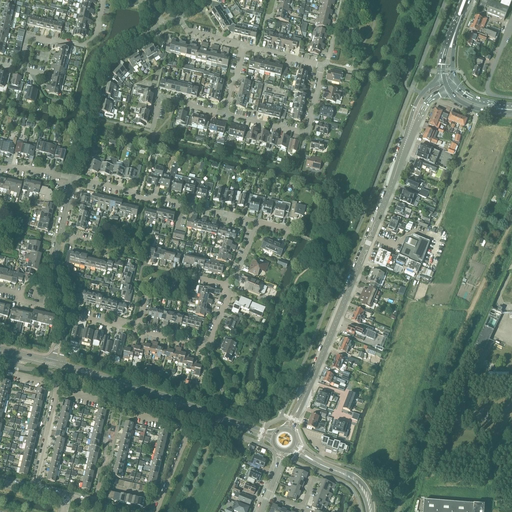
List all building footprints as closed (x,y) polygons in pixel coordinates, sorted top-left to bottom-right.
[(504,20),(509,8),(492,1),(487,13),(504,20)] [(4,11),(16,13),(17,7),(10,5),(10,6),(5,5),(4,11)] [(90,7),(81,5),(80,10),(93,13),(94,11),(90,10),(90,7)] [(215,17),(225,11),(222,6),(220,7),(220,5),(212,7),(214,11),(212,12),(215,17)] [(16,13),(4,11),(3,16),(14,19),(16,13)] [(218,21),(228,15),(225,11),(215,17),(218,21)] [(88,17),(79,15),(78,20),(91,24),(91,21),(87,20),(88,17)] [(221,26),(231,20),(228,15),(218,21),(221,26)] [(478,18),(475,17),(473,22),(484,27),(487,19),(478,16),(478,18)] [(27,25),(28,25),(28,26),(34,27),(36,18),(29,17),(27,25)] [(230,32),(235,25),(233,24),(231,20),(221,26),(224,31),(227,28),(230,32)] [(57,23),(55,32),(60,33),(62,25),(63,25),(64,22),(58,21),(57,23)] [(484,27),(473,22),(470,29),(477,32),(477,33),(481,35),(484,27)] [(242,24),(242,27),(240,36),(245,37),(247,28),(248,25),(242,24)] [(235,25),(230,32),(230,33),(234,34),(240,36),(242,27),(236,26),(235,25)] [(75,31),(88,34),(89,32),(85,31),(85,28),(76,26),(75,31)] [(313,34),(327,37),(327,35),(325,34),(325,31),(325,28),(319,26),(318,29),(317,29),(316,32),(313,31),(313,34)] [(495,39),(498,31),(488,28),(485,35),(495,39)] [(266,31),(264,40),(267,40),(266,41),(269,42),(269,45),(271,45),(274,32),(272,31),(271,34),(268,33),(269,31),(266,31)] [(327,37),(313,34),(312,36),(315,37),(315,40),(323,42),(323,39),(326,39),(327,37)] [(478,38),(475,37),(468,34),(466,39),(476,43),(478,38)] [(300,48),(301,42),(302,38),(294,36),(291,50),(293,51),(294,48),(297,48),(297,47),(300,48)] [(175,53),(177,44),(175,44),(176,39),(173,39),(171,46),(167,45),(165,52),(175,54),(175,53)] [(466,39),(464,44),(471,47),(472,45),(475,46),(475,45),(480,47),(481,45),(476,43),(466,39)] [(180,54),(183,41),(180,40),(179,45),(177,44),(175,53),(180,54)] [(191,57),(194,44),(191,43),(190,47),(188,47),(186,55),(191,57)] [(310,53),(319,55),(320,52),(321,49),(324,50),(324,48),(310,44),(310,47),(313,47),(312,50),(311,50),(310,53)] [(162,54),(158,49),(155,50),(152,45),(147,48),(153,56),(157,53),(159,56),(162,54)] [(71,49),(56,46),(55,48),(59,49),(59,52),(68,54),(70,55),(71,49)] [(196,58),(196,60),(201,61),(204,48),(201,47),(200,52),(198,51),(196,58)] [(153,56),(147,48),(143,51),(146,56),(143,58),(147,64),(152,61),(150,58),(153,56)] [(208,54),(206,62),(211,64),(215,51),(211,50),(210,54),(208,54)] [(222,66),(225,53),(222,52),(221,57),(219,56),(217,65),(222,66)] [(147,64),(143,58),(140,59),(137,54),(132,57),(138,66),(140,64),(142,67),(147,64)] [(66,59),(54,56),(53,59),(57,60),(56,63),(65,65),(66,59)] [(138,66),(132,57),(127,60),(131,65),(128,67),(132,73),(134,71),(133,69),(138,66)] [(249,69),(248,71),(254,72),(254,70),(257,57),(255,57),(254,61),(251,60),(249,69)] [(482,65),(484,60),(477,57),(475,63),(478,64),(476,68),(475,68),(472,76),(477,78),(480,70),(481,65),(482,65)] [(265,72),(268,60),(266,59),(265,63),(261,63),(259,71),(265,72)] [(275,75),(278,62),(276,62),(275,66),(272,65),(270,74),(275,75)] [(132,73),(128,67),(125,70),(120,66),(117,70),(124,77),(128,73),(130,75),(132,73)] [(64,70),(51,67),(50,69),(54,70),(54,73),(63,75),(64,70)] [(124,77),(117,70),(113,74),(117,78),(114,81),(121,85),(124,81),(122,79),(124,77)] [(339,83),(342,72),(334,70),(333,73),(329,72),(327,80),(339,83)] [(299,71),(298,77),(310,80),(311,78),(307,77),(308,73),(299,71)] [(8,84),(10,75),(6,74),(6,75),(0,73),(0,87),(3,88),(4,83),(8,84)] [(21,92),(22,85),(19,84),(21,78),(13,76),(11,86),(15,87),(15,91),(21,92)] [(294,81),(296,82),(305,84),(306,81),(310,82),(310,80),(298,77),(295,76),(294,81)] [(64,81),(48,78),(48,80),(52,81),(51,84),(60,86),(63,86),(64,81)] [(224,82),(215,79),(211,78),(210,81),(212,81),(212,84),(223,87),(224,82)] [(251,82),(242,80),(241,86),(252,88),(253,86),(250,85),(251,82)] [(121,85),(114,81),(113,86),(107,84),(106,90),(116,92),(116,91),(117,86),(120,87),(121,85)] [(305,84),(296,82),(295,87),(308,90),(308,88),(304,87),(305,84)] [(34,102),(37,91),(31,90),(32,86),(26,85),(24,93),(27,94),(25,99),(34,102)] [(49,95),(58,97),(59,91),(46,88),(46,90),(50,91),(49,95)] [(138,94),(144,95),(143,98),(152,101),(154,95),(148,94),(149,91),(139,88),(138,94)] [(339,101),(341,92),(338,91),(339,90),(329,88),(328,91),(325,91),(323,98),(326,99),(326,101),(336,103),(336,100),(339,101)] [(119,92),(116,91),(116,92),(106,90),(105,95),(111,96),(110,100),(117,101),(121,102),(121,99),(118,98),(119,92)] [(208,100),(219,103),(220,97),(209,95),(208,100)] [(152,101),(143,98),(142,104),(138,103),(138,106),(145,108),(145,104),(151,106),(152,101)] [(117,101),(110,100),(109,103),(103,101),(102,107),(112,109),(112,106),(116,107),(117,101)] [(304,106),(293,103),(292,109),(294,109),(294,110),(303,112),(304,106)] [(332,119),(335,107),(325,105),(325,108),(322,107),(320,116),(332,119)] [(145,108),(138,106),(137,109),(140,110),(139,116),(149,118),(150,112),(144,111),(145,108)] [(106,117),(113,119),(115,110),(112,109),(102,107),(101,112),(107,114),(106,117)] [(440,117),(446,120),(448,116),(444,114),(444,112),(442,111),(442,112),(435,109),(433,114),(440,117)] [(187,126),(189,118),(186,117),(187,113),(180,112),(178,118),(177,118),(176,121),(181,122),(180,125),(187,126)] [(438,123),(440,124),(446,126),(447,124),(439,120),(440,117),(433,114),(431,120),(438,122),(438,123)] [(452,122),(453,122),(454,122),(456,116),(451,114),(448,120),(449,121),(448,123),(451,124),(452,122)] [(198,126),(200,116),(194,115),(193,121),(189,120),(188,126),(191,127),(192,125),(198,126)] [(134,123),(140,125),(141,122),(147,123),(149,118),(139,116),(138,119),(137,119),(136,119),(136,120),(134,120),(134,123)] [(200,116),(198,126),(204,128),(203,130),(207,131),(208,124),(205,123),(206,118),(200,116)] [(456,116),(454,122),(453,122),(451,128),(453,129),(456,123),(459,124),(461,118),(456,116)] [(217,133),(219,122),(216,121),(216,120),(212,119),(210,128),(211,128),(210,131),(217,133)] [(438,129),(440,124),(438,123),(438,122),(431,120),(429,125),(438,129)] [(219,122),(217,133),(223,135),(224,131),(225,131),(227,123),(223,122),(222,123),(219,122)] [(318,124),(316,132),(317,132),(316,134),(317,136),(319,137),(320,135),(321,133),(327,135),(329,127),(331,128),(331,125),(325,123),(324,126),(318,124)] [(236,138),(239,127),(235,126),(236,125),(232,124),(230,133),(229,136),(236,138)] [(239,127),(236,138),(243,139),(244,136),(246,127),(242,126),(242,127),(239,127)] [(257,135),(258,135),(259,130),(252,129),(251,134),(247,133),(245,144),(249,144),(250,140),(256,141),(257,135)] [(425,135),(435,139),(437,132),(431,129),(430,131),(427,129),(425,135)] [(268,138),(269,133),(262,131),(261,136),(258,135),(257,135),(256,141),(256,142),(255,145),(259,146),(260,142),(266,144),(268,138)] [(278,140),(279,135),(272,133),(271,139),(268,138),(266,144),(265,148),(269,149),(270,145),(276,146),(278,140)] [(435,139),(425,135),(423,140),(430,143),(430,142),(436,144),(438,140),(435,139)] [(278,140),(276,146),(277,146),(276,148),(280,149),(280,147),(287,149),(289,138),(283,136),(282,141),(278,140)] [(6,144),(4,153),(7,154),(6,157),(9,157),(10,153),(13,154),(15,143),(17,139),(13,138),(12,142),(6,141),(6,144)] [(17,141),(15,152),(17,153),(17,157),(19,157),(20,154),(23,155),(26,146),(27,141),(23,140),(23,143),(20,142),(17,141)] [(44,154),(46,144),(40,143),(41,141),(38,140),(35,150),(38,151),(37,155),(40,156),(40,153),(44,154)] [(290,140),(287,153),(292,154),(296,155),(296,152),(299,142),(290,140)] [(328,145),(329,142),(319,140),(318,143),(313,142),(311,149),(323,151),(324,145),(328,145)] [(46,144),(44,154),(47,155),(47,158),(50,158),(51,154),(53,155),(56,144),(53,143),(52,146),(46,144)] [(452,154),(455,145),(451,143),(450,147),(449,146),(447,152),(452,154)] [(26,146),(23,155),(27,156),(26,159),(29,160),(30,155),(33,156),(35,146),(32,145),(31,147),(26,146)] [(421,145),(416,158),(434,165),(439,153),(421,145)] [(63,161),(65,152),(59,150),(60,148),(57,147),(54,157),(57,158),(56,162),(59,163),(59,160),(63,161)] [(319,170),(322,159),(314,157),(313,161),(308,160),(306,167),(319,170)] [(110,163),(112,163),(111,166),(103,164),(101,170),(101,173),(109,175),(110,172),(114,173),(115,166),(115,167),(117,159),(111,158),(110,163)] [(103,164),(104,160),(100,159),(99,163),(91,161),(88,170),(97,173),(98,169),(101,170),(103,164)] [(122,168),(115,167),(115,166),(114,173),(113,176),(121,178),(122,175),(126,176),(127,169),(129,162),(123,161),(122,168)] [(422,167),(432,171),(435,172),(437,167),(424,162),(423,165),(416,162),(413,170),(411,174),(419,177),(421,172),(420,172),(422,167)] [(137,165),(137,168),(136,171),(127,169),(126,176),(125,179),(133,181),(134,178),(138,178),(141,166),(137,165)] [(162,179),(160,186),(169,188),(171,181),(174,182),(175,179),(178,166),(172,165),(169,176),(163,175),(162,179)] [(163,175),(164,168),(157,166),(155,174),(150,173),(147,184),(156,187),(158,178),(162,179),(163,175)] [(174,182),(172,190),(181,192),(183,184),(186,185),(187,181),(188,179),(182,177),(181,181),(175,179),(174,182)] [(188,177),(188,179),(187,181),(186,185),(185,192),(194,194),(196,186),(199,187),(199,185),(201,180),(188,177)] [(424,182),(421,181),(415,178),(413,182),(409,180),(407,185),(413,187),(411,192),(425,198),(428,192),(422,189),(424,182)] [(24,180),(22,191),(25,192),(24,195),(26,196),(30,181),(24,180)] [(14,193),(16,182),(11,181),(7,195),(10,196),(10,192),(14,193)] [(33,190),(35,183),(30,181),(26,196),(28,196),(29,193),(32,194),(33,190)] [(18,198),(22,183),(16,182),(14,193),(17,194),(16,197),(18,198)] [(204,182),(203,186),(199,185),(199,187),(197,196),(206,198),(207,193),(211,194),(213,184),(204,182)] [(33,190),(32,194),(35,194),(35,198),(37,198),(38,195),(40,186),(40,184),(35,183),(33,190)] [(53,194),(50,190),(47,189),(48,188),(40,186),(38,195),(45,197),(44,200),(47,201),(46,204),(51,205),(53,197),(52,197),(53,194)] [(228,193),(229,190),(222,188),(221,191),(216,190),(213,200),(221,202),(223,196),(227,197),(228,193)] [(240,196),(241,193),(234,191),(234,194),(228,193),(227,197),(225,203),(233,205),(235,199),(239,200),(240,196)] [(402,196),(416,202),(418,197),(415,196),(415,195),(404,191),(402,196)] [(81,203),(87,204),(89,198),(87,198),(88,195),(82,194),(80,199),(82,199),(81,203)] [(252,198),(252,199),(253,196),(246,194),(246,197),(240,196),(239,200),(237,206),(246,208),(247,202),(251,203),(252,198)] [(98,205),(100,197),(95,195),(92,207),(95,208),(95,204),(98,205)] [(416,202),(402,196),(400,201),(411,206),(414,207),(416,202)] [(100,197),(98,205),(97,209),(100,209),(101,205),(104,206),(106,198),(100,197)] [(265,201),(265,199),(257,197),(257,200),(252,199),(252,198),(251,203),(250,209),(253,209),(253,211),(258,212),(259,206),(263,207),(265,201)] [(106,198),(104,206),(103,210),(106,210),(107,207),(109,207),(111,199),(106,198)] [(115,209),(117,201),(111,199),(109,207),(108,211),(111,212),(112,208),(115,209)] [(277,204),(278,202),(270,200),(269,202),(265,201),(263,207),(262,212),(265,212),(265,214),(270,215),(272,209),(276,210),(277,204)] [(117,201),(115,209),(114,213),(117,213),(118,209),(120,210),(121,210),(122,205),(123,202),(117,201)] [(42,209),(52,211),(54,206),(51,205),(46,204),(39,202),(39,205),(42,206),(42,209)] [(303,216),(305,207),(296,205),(297,203),(293,202),(289,218),(293,219),(293,218),(297,219),(297,215),(303,216)] [(91,205),(87,204),(81,203),(80,203),(79,208),(80,208),(79,212),(80,212),(85,213),(87,207),(91,208),(91,205)] [(288,213),(290,205),(282,203),(282,205),(277,204),(276,210),(274,216),(283,218),(284,212),(288,213)] [(397,208),(410,214),(411,211),(405,209),(406,206),(399,203),(397,208)] [(127,206),(122,205),(121,210),(120,210),(119,217),(122,217),(122,213),(125,214),(127,206)] [(131,216),(131,215),(133,207),(127,206),(125,214),(124,218),(127,219),(128,216),(131,216)] [(131,215),(131,216),(130,219),(133,220),(134,216),(137,217),(139,209),(133,207),(131,215)] [(410,214),(397,208),(395,213),(402,216),(403,214),(409,217),(410,214)] [(156,220),(156,221),(155,222),(158,223),(159,219),(162,220),(164,212),(158,210),(157,213),(156,220)] [(150,220),(152,212),(147,211),(144,223),(146,223),(147,219),(150,220)] [(156,220),(157,213),(152,212),(150,220),(149,224),(152,225),(153,221),(156,221),(156,220)] [(167,221),(169,213),(164,212),(162,220),(161,224),(164,224),(165,220),(167,221)] [(51,216),(37,213),(36,215),(40,216),(39,219),(50,222),(51,216)] [(169,213),(167,221),(166,225),(169,226),(170,222),(173,222),(175,214),(169,213)] [(429,222),(430,219),(428,218),(430,214),(427,213),(426,217),(423,216),(422,219),(429,222)] [(191,231),(195,216),(192,216),(191,220),(188,220),(186,228),(190,229),(189,231),(191,231)] [(390,224),(400,228),(401,225),(399,225),(398,225),(401,219),(398,218),(397,219),(393,218),(390,224)] [(211,236),(214,221),(212,221),(211,225),(208,224),(206,233),(209,234),(209,235),(211,236)] [(37,227),(36,230),(47,232),(49,227),(38,224),(34,224),(31,223),(30,226),(37,227)] [(392,231),(392,232),(397,234),(399,229),(404,231),(404,229),(400,228),(390,224),(388,229),(392,231)] [(218,227),(216,235),(217,235),(217,234),(221,235),(220,238),(225,239),(227,229),(223,228),(218,227)] [(227,229),(225,239),(230,240),(231,238),(235,239),(237,231),(232,230),(227,229)] [(429,242),(421,239),(414,236),(406,239),(399,255),(398,254),(395,255),(395,257),(380,250),(374,263),(393,271),(396,263),(404,266),(403,268),(417,274),(422,262),(429,242)] [(266,239),(262,248),(269,251),(273,252),(272,253),(280,256),(284,247),(266,239)] [(39,249),(24,245),(24,248),(27,249),(27,252),(30,253),(37,254),(38,254),(39,249)] [(156,248),(153,263),(155,264),(156,259),(159,260),(161,251),(162,246),(157,245),(156,248)] [(169,262),(171,254),(168,253),(169,248),(167,247),(167,248),(166,251),(166,253),(163,266),(165,266),(166,261),(169,262)] [(222,256),(231,258),(232,256),(227,255),(228,252),(221,251),(220,250),(219,254),(217,253),(216,255),(222,256)] [(74,264),(77,252),(72,251),(72,252),(68,251),(66,262),(69,263),(74,264)] [(80,265),(83,253),(77,252),(74,264),(80,265)] [(83,253),(80,265),(85,267),(85,264),(87,257),(88,257),(88,254),(83,253)] [(176,253),(173,268),(175,269),(176,264),(179,264),(181,256),(178,255),(178,254),(176,253)] [(193,266),(195,258),(192,257),(193,256),(191,255),(187,270),(189,270),(191,266),(193,266)] [(28,263),(39,265),(40,260),(26,257),(25,259),(28,260),(28,263)] [(203,258),(201,257),(197,272),(200,273),(201,268),(203,269),(205,262),(205,261),(202,260),(203,258)] [(265,273),(268,264),(258,260),(256,263),(253,262),(249,272),(258,276),(257,275),(260,269),(264,271),(264,273),(265,273)] [(114,261),(112,270),(117,272),(118,267),(123,268),(124,263),(114,261)] [(213,272),(215,262),(210,261),(210,264),(205,262),(203,269),(203,270),(208,271),(213,272)] [(215,262),(213,272),(217,273),(222,274),(224,267),(219,266),(220,263),(215,262)] [(27,266),(24,265),(23,268),(26,268),(34,270),(37,271),(39,265),(28,263),(27,266)] [(123,274),(133,277),(136,267),(131,266),(130,269),(125,267),(123,274)] [(0,280),(5,282),(8,268),(6,267),(5,271),(2,270),(0,279),(0,280)] [(26,268),(25,273),(24,274),(28,280),(30,278),(29,276),(29,275),(33,275),(34,270),(26,268)] [(425,268),(422,276),(431,279),(432,276),(431,276),(432,271),(425,268)] [(384,276),(385,277),(387,273),(378,269),(376,272),(372,270),(371,273),(370,272),(369,276),(382,281),(384,276)] [(12,277),(10,283),(15,284),(16,281),(18,273),(19,270),(17,270),(16,273),(13,272),(12,277)] [(28,280),(24,274),(23,275),(18,273),(16,281),(22,282),(22,278),(24,279),(25,281),(28,280)] [(259,294),(263,284),(253,280),(245,276),(243,280),(248,282),(245,289),(259,294)] [(371,287),(380,290),(382,286),(380,286),(382,281),(369,276),(368,279),(367,282),(372,284),(371,287)] [(215,290),(202,287),(199,287),(198,294),(200,295),(209,297),(210,294),(214,295),(215,290)] [(362,295),(377,301),(379,297),(375,296),(377,291),(370,288),(367,294),(363,292),(362,295)] [(85,302),(87,293),(82,291),(82,290),(78,289),(76,298),(80,299),(79,301),(85,302)] [(132,293),(122,291),(121,296),(126,297),(125,302),(130,303),(132,293)] [(209,297),(200,295),(200,298),(198,297),(197,299),(212,303),(212,301),(208,300),(209,297)] [(377,301),(362,295),(361,298),(365,299),(362,305),(367,307),(366,309),(372,311),(373,310),(370,309),(372,304),(375,305),(377,301)] [(236,302),(231,312),(235,313),(234,315),(241,318),(242,315),(238,313),(241,307),(243,308),(243,309),(244,309),(248,311),(249,308),(254,310),(253,314),(262,318),(266,308),(252,302),(241,298),(239,303),(236,302)] [(118,303),(116,312),(122,314),(124,309),(126,310),(127,305),(118,303)] [(4,305),(1,320),(3,320),(4,317),(7,317),(10,307),(4,305)] [(195,309),(209,313),(210,311),(206,310),(206,307),(198,305),(197,308),(195,307),(195,309)] [(155,324),(159,309),(157,308),(157,310),(153,309),(153,310),(150,309),(149,316),(152,317),(151,318),(154,318),(153,323),(155,324)] [(354,315),(364,319),(365,317),(362,316),(364,311),(356,308),(354,315)] [(500,313),(502,309),(498,308),(497,311),(491,309),(488,316),(489,316),(485,327),(484,327),(476,346),(485,350),(494,331),(493,330),(497,320),(498,320),(501,313),(500,313)] [(9,329),(10,324),(11,321),(14,321),(17,311),(11,309),(6,329),(9,329)] [(161,320),(163,312),(160,311),(161,309),(159,309),(155,324),(157,324),(159,319),(161,320)] [(25,324),(27,313),(22,312),(17,332),(19,332),(21,323),(25,324)] [(41,324),(44,313),(38,312),(35,326),(37,327),(38,324),(41,324)] [(179,314),(175,328),(177,329),(178,324),(181,325),(183,317),(180,316),(180,314),(179,314)] [(49,330),(48,329),(49,326),(52,327),(55,316),(49,315),(46,329),(44,337),(47,338),(49,330)] [(364,319),(354,315),(351,321),(359,324),(361,319),(363,320),(364,319)] [(191,326),(193,317),(188,316),(188,318),(183,317),(181,325),(187,326),(187,325),(191,326)] [(232,332),(233,330),(235,326),(237,326),(240,320),(231,316),(229,321),(227,320),(224,328),(232,332)] [(193,317),(191,326),(195,328),(200,329),(202,322),(197,321),(198,318),(193,317)] [(363,324),(361,328),(372,332),(374,329),(363,324)] [(372,332),(361,328),(357,326),(356,329),(349,326),(347,332),(348,333),(348,335),(353,337),(355,333),(373,340),(376,334),(372,332)] [(81,343),(84,330),(82,330),(82,329),(74,327),(70,342),(78,344),(79,342),(81,343)] [(84,330),(81,343),(90,345),(93,330),(90,330),(90,331),(85,330),(84,330)] [(102,342),(103,336),(104,333),(101,332),(101,334),(95,332),(93,341),(100,343),(100,341),(102,342)] [(120,359),(126,336),(121,335),(119,342),(115,341),(113,351),(112,351),(110,356),(120,359)] [(103,336),(102,342),(100,351),(109,354),(112,343),(107,341),(108,338),(103,336)] [(235,354),(237,349),(235,348),(236,344),(231,342),(232,340),(226,337),(221,348),(224,349),(222,354),(224,355),(223,359),(231,362),(233,358),(231,357),(233,353),(235,354)] [(341,345),(350,348),(351,346),(350,346),(351,342),(344,339),(341,345)] [(152,355),(155,342),(152,342),(151,346),(145,344),(144,351),(143,355),(148,356),(149,354),(152,355)] [(164,356),(165,351),(163,351),(163,349),(157,347),(158,343),(155,342),(152,355),(155,356),(155,357),(160,359),(161,356),(164,356)] [(144,351),(145,344),(142,344),(141,348),(135,346),(133,357),(139,358),(139,356),(142,357),(143,355),(144,351)] [(350,348),(341,345),(339,351),(346,354),(348,350),(349,350),(350,348)] [(133,357),(135,346),(132,346),(131,350),(125,348),(124,353),(123,359),(129,360),(129,358),(132,359),(133,357)] [(176,358),(178,348),(175,347),(174,351),(168,350),(167,352),(165,351),(164,356),(167,357),(166,360),(172,361),(172,360),(175,360),(176,358)] [(176,358),(175,360),(178,361),(178,363),(183,364),(186,354),(181,353),(182,349),(178,348),(176,358)] [(378,351),(370,348),(368,353),(375,357),(378,351)] [(191,370),(194,360),(188,359),(189,355),(186,354),(183,364),(183,367),(186,367),(186,369),(191,370)] [(334,362),(342,365),(343,362),(347,364),(348,361),(344,360),(344,359),(337,356),(334,362)] [(348,362),(357,366),(359,362),(349,358),(348,362)] [(194,360),(191,370),(191,373),(194,374),(193,375),(199,377),(201,371),(202,367),(196,365),(197,361),(194,360)] [(342,365),(334,362),(332,368),(339,371),(338,374),(348,378),(349,374),(344,372),(346,367),(342,365)] [(326,373),(325,377),(340,383),(344,385),(345,382),(333,377),(334,376),(326,373)] [(325,377),(323,381),(330,385),(331,383),(334,385),(334,384),(339,386),(338,389),(344,391),(345,388),(345,386),(344,385),(340,383),(325,377)] [(9,382),(8,382),(2,380),(0,387),(8,388),(9,382)] [(44,391),(35,388),(34,391),(36,392),(35,395),(43,397),(44,391)] [(320,393),(318,398),(328,402),(330,396),(332,397),(333,394),(326,392),(325,395),(320,393)] [(349,393),(347,399),(354,401),(362,404),(363,401),(355,398),(356,395),(349,393)] [(34,401),(42,403),(43,397),(35,395),(34,401)] [(318,398),(316,404),(321,406),(320,409),(327,411),(328,408),(326,407),(328,402),(318,398)] [(74,404),(63,401),(62,408),(70,409),(70,410),(73,410),(74,404)] [(106,412),(98,410),(96,416),(104,418),(106,412)] [(310,421),(317,423),(319,417),(312,415),(310,421)] [(318,430),(319,427),(324,428),(324,426),(320,424),(317,424),(317,423),(310,421),(307,427),(318,430)] [(330,425),(327,432),(330,433),(331,430),(337,432),(340,423),(335,421),(333,426),(330,425)] [(126,422),(126,423),(124,429),(132,430),(134,424),(126,422)] [(340,423),(337,432),(343,434),(342,437),(345,438),(347,431),(344,430),(346,425),(340,423)] [(28,432),(34,433),(36,427),(28,425),(27,431),(28,432)] [(161,431),(160,431),(159,437),(167,439),(168,432),(161,431)] [(28,432),(27,438),(35,440),(37,434),(34,433),(28,432)] [(55,438),(57,438),(62,440),(64,434),(56,432),(55,438)] [(347,452),(349,447),(345,446),(346,445),(340,443),(341,442),(335,440),(335,441),(329,440),(330,438),(324,436),(321,446),(327,447),(326,449),(332,451),(331,452),(337,454),(338,452),(343,453),(344,451),(347,452)] [(26,444),(34,446),(35,440),(27,438),(23,437),(21,443),(26,444)] [(91,447),(97,448),(98,442),(91,440),(89,446),(91,447)] [(97,448),(91,447),(90,453),(97,455),(99,449),(97,448)] [(263,469),(267,461),(259,457),(258,459),(254,457),(251,462),(250,462),(248,467),(254,470),(255,468),(256,468),(257,466),(263,469)] [(28,470),(20,468),(18,474),(26,476),(28,470)] [(294,469),(290,478),(294,479),(303,483),(305,478),(306,479),(308,474),(294,469)] [(253,484),(255,480),(259,482),(262,475),(250,470),(245,481),(253,484)] [(291,488),(300,492),(301,488),(303,488),(305,483),(303,483),(294,479),(290,478),(288,483),(292,484),(291,488)] [(157,481),(149,479),(148,485),(156,487),(157,481)] [(319,489),(328,492),(330,488),(334,490),(336,485),(322,479),(320,484),(321,485),(319,489)] [(232,490),(236,492),(240,493),(241,490),(237,488),(238,485),(235,483),(232,490)] [(246,484),(243,491),(253,495),(254,493),(254,494),(257,488),(246,484)] [(300,492),(291,488),(287,487),(285,492),(289,493),(287,498),(296,501),(298,497),(299,497),(301,492),(300,492)] [(316,498),(325,502),(327,497),(330,499),(332,494),(328,492),(319,489),(318,488),(316,493),(318,494),(316,498)] [(249,505),(252,498),(241,494),(240,493),(236,492),(234,497),(239,499),(238,500),(249,505)] [(325,502),(316,498),(315,497),(313,502),(314,503),(312,507),(321,511),(323,506),(327,508),(328,503),(325,502)] [(483,511),(484,506),(424,501),(422,511),(483,511)] [(235,502),(233,506),(236,507),(234,511),(236,511),(246,511),(248,508),(243,506),(243,505),(238,503),(237,503),(235,502)]
